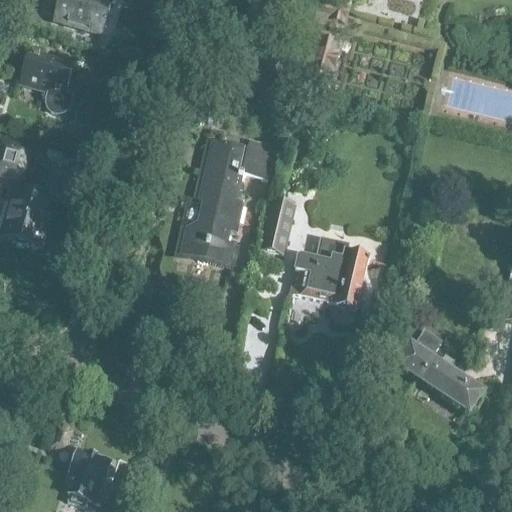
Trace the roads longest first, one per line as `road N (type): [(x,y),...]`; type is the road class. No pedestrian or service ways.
road 1 (residential): [(207,0),(165,64),(130,144),(67,371)]
road 2 (residential): [(353,511),(150,401),(67,371)]
road 3 (unclassified): [(6,511),(67,371)]
